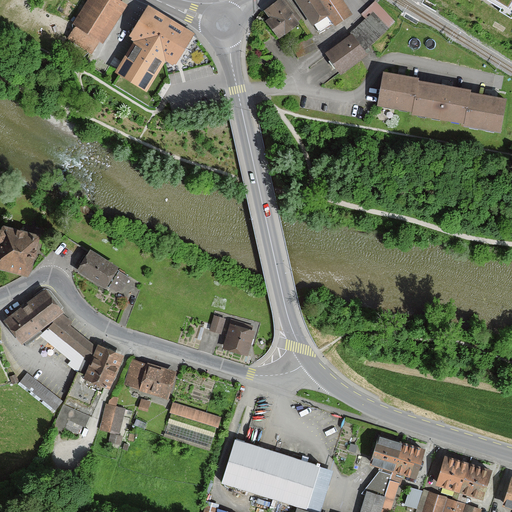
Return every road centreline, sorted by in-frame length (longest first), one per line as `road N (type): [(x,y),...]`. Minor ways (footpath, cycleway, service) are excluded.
road 1 (unclassified): [(0,296),(54,279),(119,332),(268,377),(309,362)]
road 2 (residential): [(237,95),(291,86),(356,98),(383,58),(490,79)]
road 3 (secondary): [(237,95),(285,304),(309,362)]
road 4 (track): [(92,120),(248,183),(320,197)]
road 5 (secondary): [(309,362),(363,404),(511,457)]
road 6 (track): [(320,197),(511,243)]
